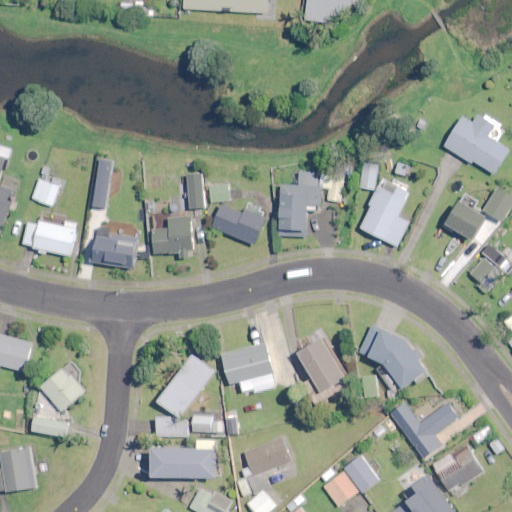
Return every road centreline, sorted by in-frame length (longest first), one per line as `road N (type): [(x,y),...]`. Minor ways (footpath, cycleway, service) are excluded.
road 1 (residential): [(496,380),(426,302),(353,277),(124,307)]
road 2 (residential): [(70,511),(105,468),(124,307)]
road 3 (residential): [(124,307),(0,286)]
